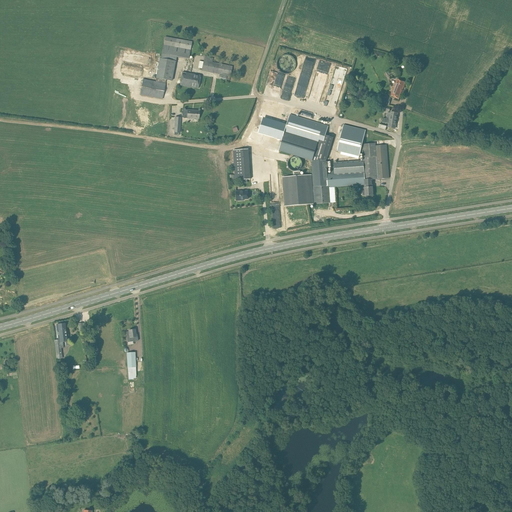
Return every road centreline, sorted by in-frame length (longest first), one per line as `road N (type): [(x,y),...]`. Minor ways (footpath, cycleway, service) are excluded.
road 1 (secondary): [(384,228),(268,249),(0,328)]
road 2 (unclassified): [(384,228),(398,146),(389,134),(267,98),(179,103)]
road 3 (secondary): [(511,208),(384,228)]
